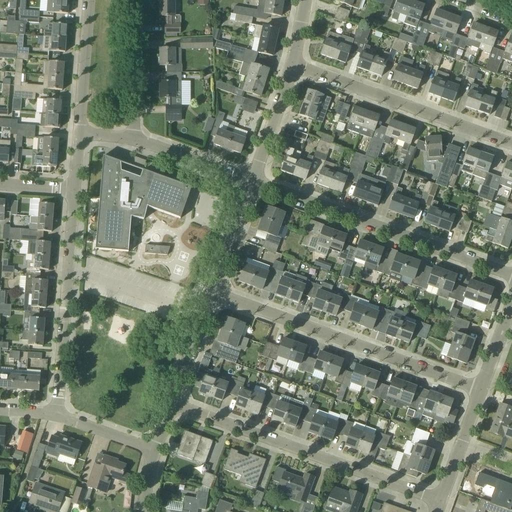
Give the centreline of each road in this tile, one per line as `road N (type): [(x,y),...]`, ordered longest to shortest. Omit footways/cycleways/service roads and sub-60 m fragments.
road 1 (residential): [(437,502),(167,400)]
road 2 (residential): [(477,392),(207,291)]
road 3 (residential): [(511,278),(247,182)]
road 4 (residential): [(511,145),(286,64)]
road 5 (residential): [(51,412),(67,192)]
road 6 (residential): [(133,140),(133,0)]
road 7 (residential): [(71,136),(84,0)]
road 8 (residential): [(247,182),(286,64)]
road 9 (residential): [(247,182),(133,140)]
